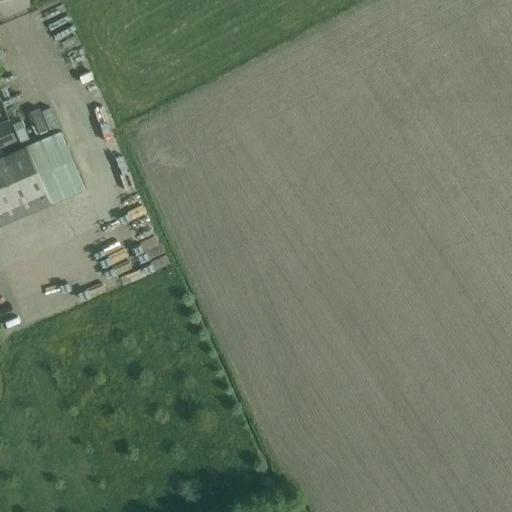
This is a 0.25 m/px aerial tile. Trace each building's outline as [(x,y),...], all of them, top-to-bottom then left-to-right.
[(52,56),(57,66),(73,59),(69,49),(52,56)] [(0,99),(1,103),(22,98),(20,88),(0,91),(0,99)] [(20,104),(25,122),(50,116),(45,98),(20,104)] [(0,123),(0,145),(13,140),(5,121),(0,123)] [(60,130),(0,156),(0,222),(84,186),(60,130)] [(99,269),(103,279),(121,273),(118,263),(99,269)]
